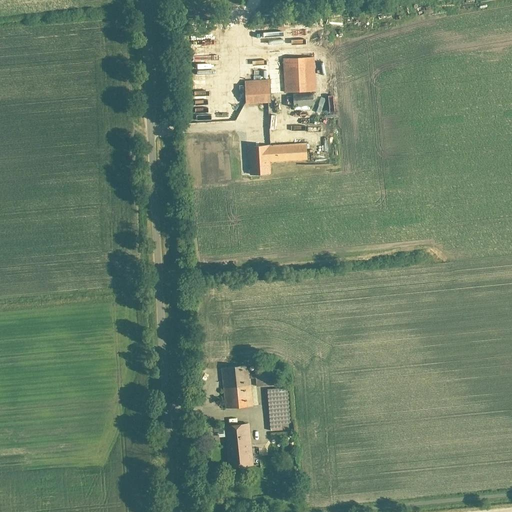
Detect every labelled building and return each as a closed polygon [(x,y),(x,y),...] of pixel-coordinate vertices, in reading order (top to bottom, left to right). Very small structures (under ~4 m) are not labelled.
[(280,60),(282,96),(290,95),(312,94),(310,59),(280,60)] [(240,84),(240,108),(272,108),(272,84),(240,84)] [(313,108),(312,94),(290,95),(290,109),(313,108)] [(269,175),(269,162),(304,160),(303,142),(268,144),(268,134),(244,135),(245,176),(269,175)] [(220,369),(223,410),(252,408),(251,388),(250,376),(249,367),(220,369)] [(250,376),(251,388),(272,386),(271,374),(250,376)] [(266,392),(269,433),(290,432),(287,391),(266,392)] [(224,427),(224,428),(216,429),(217,439),(225,438),(227,468),(251,466),(248,425),(224,427)]
